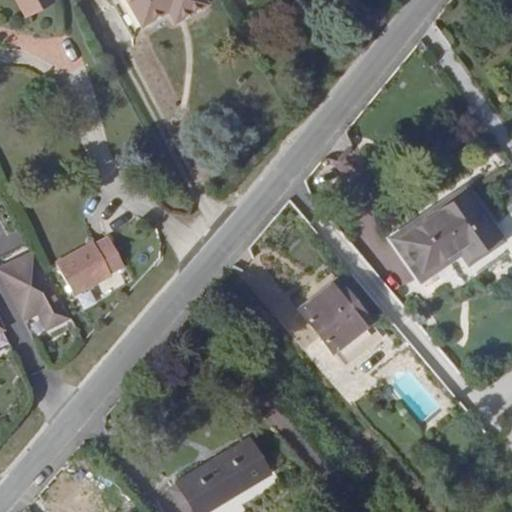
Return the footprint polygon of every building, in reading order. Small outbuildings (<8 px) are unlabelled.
[(54,0),(13,0),(23,18),(56,1),(54,0)] [(126,0),(141,26),(167,10),(174,23),(206,4),(204,0),(126,0)] [(465,190),(393,238),(419,278),(461,251),(468,261),(499,240),(465,190)] [(508,239),(511,236),(511,211),(497,223),(508,239)] [(123,267),(107,236),(93,243),(110,273),(123,267)] [(92,242),(54,262),(72,296),(111,276),(110,273),(93,243),(92,242)] [(34,253),(0,271),(0,273),(23,317),(37,309),(47,327),(67,316),(34,253)] [(336,278),(297,310),(330,351),(353,333),(365,348),(381,335),(369,320),(336,278)] [(353,333),(330,351),(342,366),(365,348),(353,333)] [(268,474),(247,439),(177,481),(195,511),(239,511),(230,496),(268,474)] [(195,511),(177,481),(166,487),(181,511),(195,511)]
